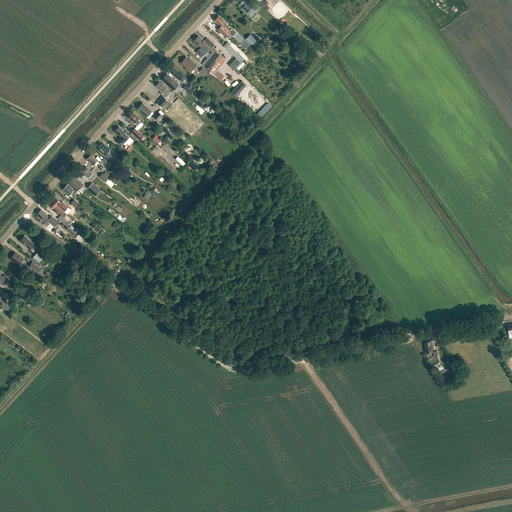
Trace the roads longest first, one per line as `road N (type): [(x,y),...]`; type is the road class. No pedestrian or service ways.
road 1 (track): [(374,0),(0,406)]
road 2 (unclassified): [(23,216),(232,365),(511,316)]
road 3 (unclassified): [(23,216),(218,0)]
road 4 (unknown): [(304,356),(407,511)]
